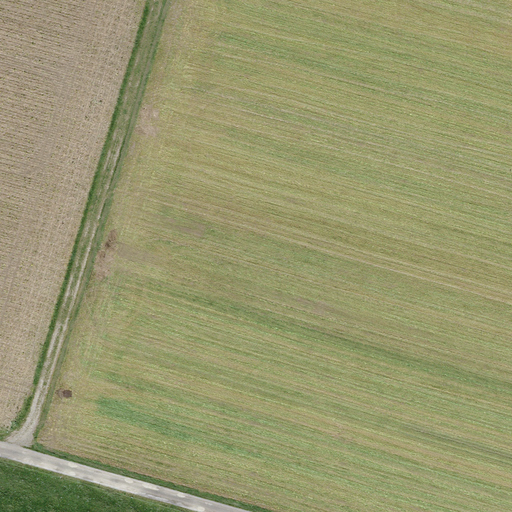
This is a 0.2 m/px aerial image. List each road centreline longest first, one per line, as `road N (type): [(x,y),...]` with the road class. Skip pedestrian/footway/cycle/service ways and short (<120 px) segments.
road 1 (track): [(16,456),(154,0)]
road 2 (track): [(0,451),(212,511)]
